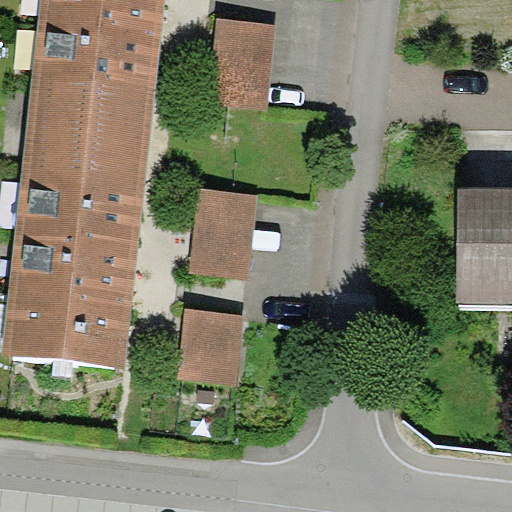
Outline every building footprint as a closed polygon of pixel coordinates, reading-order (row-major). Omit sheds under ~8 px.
[(43,0),(5,359),(129,372),(132,343),(138,284),(144,224),(160,71),(166,7),(166,0),(43,0)] [(275,26),(219,21),(211,105),(267,110),(275,26)] [(257,199),(199,193),(192,277),(249,282),(257,199)] [(511,202),(462,202),(461,309),(511,309),(511,202)] [(243,320),(186,316),(181,382),(238,387),(243,320)]
